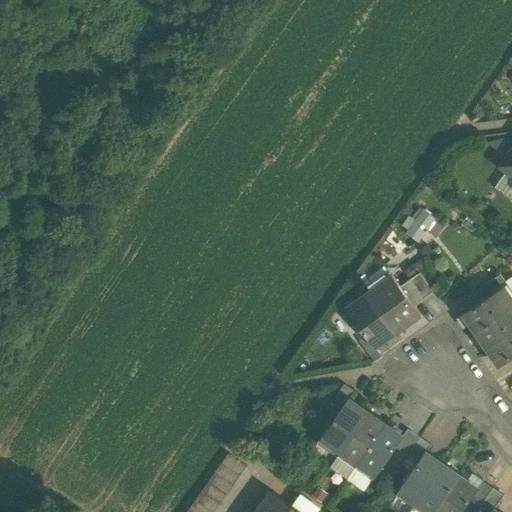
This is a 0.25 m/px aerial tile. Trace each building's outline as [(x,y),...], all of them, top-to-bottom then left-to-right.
[(511,139),(508,139),(499,151),(508,157),(511,151),(511,139)] [(511,151),(508,157),(501,167),(511,175),(511,151)] [(402,227),(420,240),(437,217),(419,204),(402,227)] [(398,273),(404,280),(419,268),(414,261),(398,273)] [(419,272),(410,278),(425,298),(434,291),(419,272)] [(500,273),(477,289),(483,298),(503,286),(504,287),(508,285),(500,273)] [(393,275),(370,291),(397,330),(420,313),(415,305),(400,285),(393,275)] [(410,278),(400,285),(415,305),(425,298),(410,278)] [(483,298),(464,311),(476,330),(511,305),(511,299),(504,287),(503,286),(483,298)] [(397,330),(370,291),(347,307),(374,346),(397,330)] [(511,305),(476,330),(488,347),(511,330),(511,305)] [(511,330),(488,347),(499,365),(511,356),(511,330)] [(344,383),(331,402),(341,409),(348,399),(349,399),(354,391),(344,383)] [(341,409),(321,438),(341,452),(368,412),(349,399),(348,399),(341,409)] [(368,412),(341,452),(357,464),(385,424),(368,412)] [(385,424),(357,464),(374,476),(394,448),(402,437),(402,436),(385,424)] [(407,428),(402,436),(402,437),(394,448),(407,456),(420,437),(407,428)] [(420,437),(407,456),(417,463),(425,452),(430,444),(420,437)] [(417,463),(398,491),(415,503),(442,464),(425,452),(417,463)] [(229,453),(186,511),(213,511),(246,466),(229,453)] [(442,464),(415,503),(427,511),(434,511),(459,476),(442,464)] [(459,476),(434,511),(460,511),(469,499),(477,488),(459,476)] [(477,488),(469,499),(480,507),(492,489),(481,481),(477,488)] [(492,489),(480,507),(487,511),(490,511),(493,510),(502,496),(492,489)] [(301,511),(273,491),(259,511),(260,511),(301,511)]
